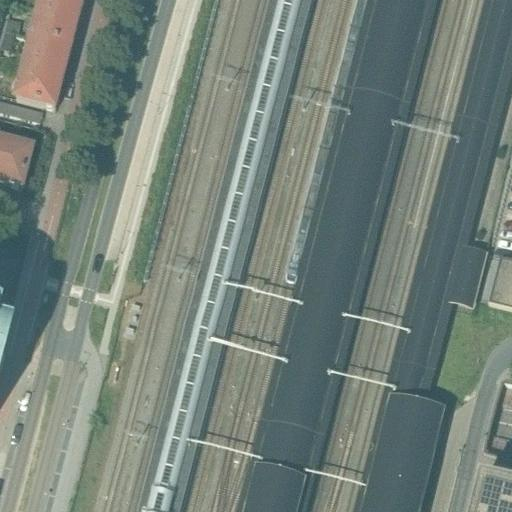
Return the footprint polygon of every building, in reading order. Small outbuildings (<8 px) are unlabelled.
[(0,0),(0,115),(40,126),(43,116),(0,104),(0,29),(7,0),(0,0)] [(43,0),(33,40),(71,50),(84,0),(43,0)] [(55,113),(71,50),(33,40),(17,103),(55,113)] [(33,153),(0,144),(0,185),(23,192),(33,153)] [(511,263),(500,261),(488,306),(511,312),(511,263)] [(511,511),(511,494),(479,486),(472,511),(511,511)]
